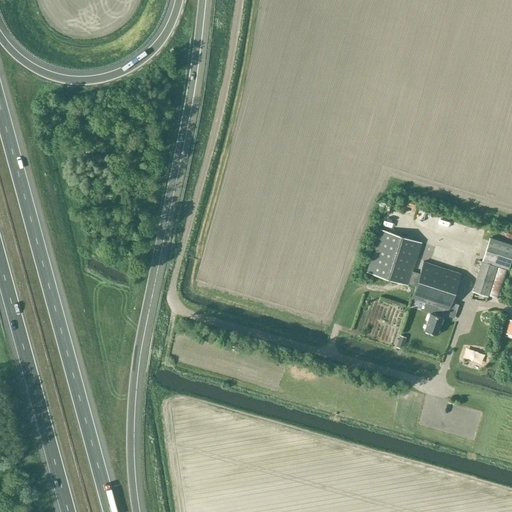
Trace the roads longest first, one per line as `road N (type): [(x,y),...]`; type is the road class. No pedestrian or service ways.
road 1 (unclassified): [(438,385),(187,314),(172,303),(238,0)]
road 2 (motorway): [(136,511),(136,351),(187,109),(201,0)]
road 3 (motorway): [(110,511),(0,105)]
road 4 (motorway): [(0,259),(68,511)]
road 5 (motorway): [(179,0),(155,48),(106,76),(50,73),(0,36)]
